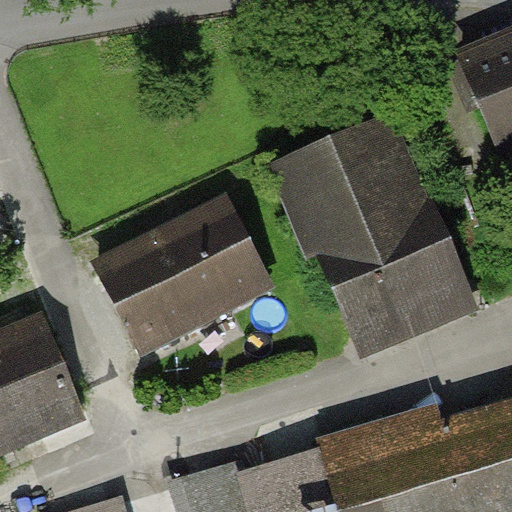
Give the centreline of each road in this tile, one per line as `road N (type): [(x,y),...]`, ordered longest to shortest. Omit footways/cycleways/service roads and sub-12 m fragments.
road 1 (residential): [(511,327),(144,449),(53,254),(0,116)]
road 2 (unknown): [(144,449),(0,510)]
road 3 (unclassified): [(0,19),(121,0)]
